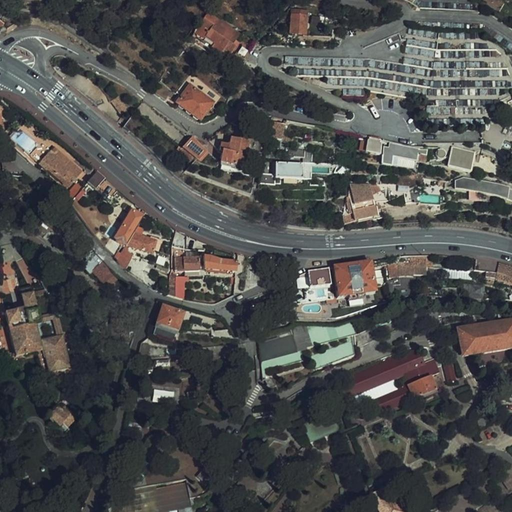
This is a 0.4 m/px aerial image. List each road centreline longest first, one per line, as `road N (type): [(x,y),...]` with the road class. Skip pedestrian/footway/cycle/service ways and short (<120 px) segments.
road 1 (residential): [(0,147),(150,295),(222,310),(295,268),(304,248)]
road 2 (primary): [(2,80),(170,214),(194,222)]
road 3 (primary): [(194,222),(32,77)]
road 4 (primary): [(511,253),(448,243),(304,248)]
road 5 (residential): [(362,130),(248,107),(208,131),(195,129)]
road 6 (residential): [(76,49),(195,129)]
